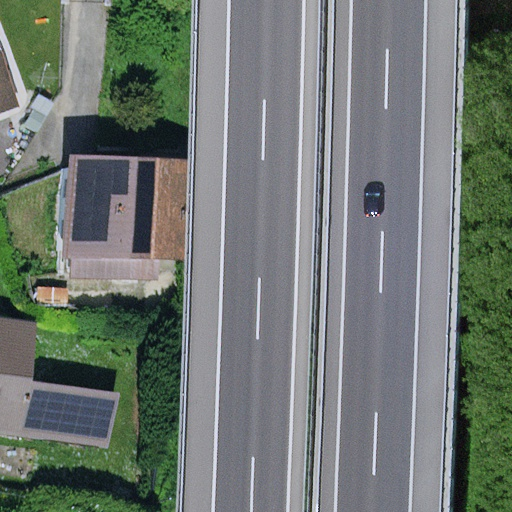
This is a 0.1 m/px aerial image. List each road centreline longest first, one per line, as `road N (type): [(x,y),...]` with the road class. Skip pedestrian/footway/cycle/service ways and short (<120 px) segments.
road 1 (residential): [(236,511),(324,423),(326,0)]
road 2 (motorway): [(374,511),(390,0)]
road 3 (motorway): [(263,0),(249,511)]
